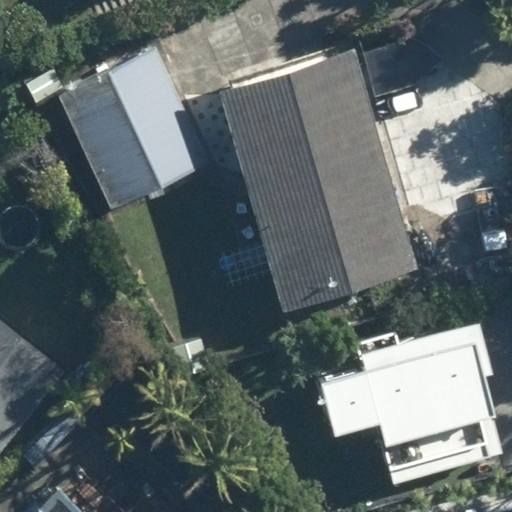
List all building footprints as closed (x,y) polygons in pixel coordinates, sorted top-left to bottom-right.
[(159,36),(58,85),(117,205),(218,155),(159,36)] [(356,36),(224,76),(293,298),(424,258),(356,36)] [(0,151),(8,142),(0,134),(0,151)] [(0,445),(69,361),(1,306),(0,307),(0,445)] [(368,355),(322,366),(336,423),(391,409),(406,470),(511,443),(511,438),(493,360),(502,358),(489,306),(363,337),(368,355)] [(175,511),(130,468),(100,500),(60,462),(11,511),(175,511)]
